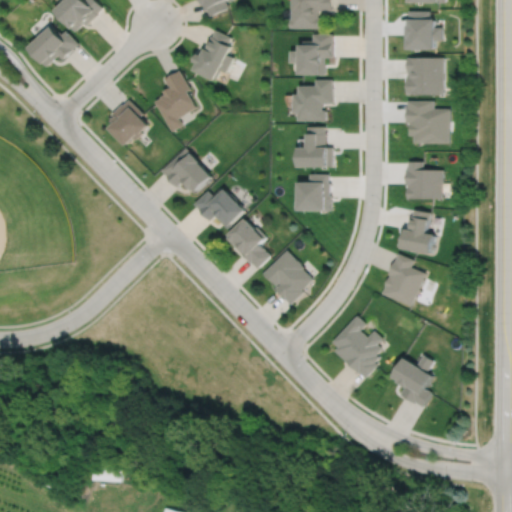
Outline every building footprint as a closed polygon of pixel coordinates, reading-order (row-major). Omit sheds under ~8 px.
[(57,9),(75,27),(78,30),(86,22),(89,24),(100,14),(99,13),(105,6),(99,0),(64,0),(65,2),(57,9)] [(203,0),(208,9),(209,8),(212,15),(231,6),(228,0),(203,0)] [(297,0),(297,18),(296,18),(296,27),(323,27),(323,17),(321,17),(321,10),(335,10),(335,0),(297,0)] [(411,10),(411,25),(410,25),(410,49),(436,49),(436,40),(443,40),(443,27),(436,27),(436,18),(431,18),(431,10),(411,10)] [(32,47),(50,65),(61,53),(66,58),(77,48),(76,47),(81,43),(68,29),(64,33),(62,31),(61,32),(54,25),(32,47)] [(218,29),(215,36),(214,35),(207,49),(208,49),(205,54),(202,52),(198,61),(202,63),(198,69),(218,80),(224,69),(229,72),(236,56),(231,54),(235,46),(230,43),(234,37),(218,29)] [(318,33),(318,40),(308,40),(308,44),(306,44),(306,50),(295,50),(295,62),(306,62),(306,74),(328,74),(328,57),(335,57),(335,33),(318,33)] [(408,57),(408,71),(409,71),(409,77),(408,76),(408,94),(444,94),(444,57),(408,57)] [(182,69),(167,78),(172,86),(166,90),(168,93),(163,96),(164,97),(157,101),(175,130),(185,124),(181,117),(199,106),(190,90),(193,88),(182,69)] [(303,85),(303,94),(298,94),(298,113),(303,113),(303,120),(328,120),(328,110),(325,110),(325,103),(335,103),(335,87),(334,87),(334,79),(320,79),(320,85),(303,85)] [(132,99),(126,104),(125,103),(114,114),(117,117),(114,120),(118,123),(113,128),(130,145),(137,138),(138,139),(152,125),(143,116),(146,113),(132,99)] [(409,100),(409,107),(407,107),(407,122),(410,122),(410,134),(415,134),(415,142),(450,142),(450,108),(434,108),(434,100),(409,100)] [(312,126),(313,148),(302,148),(303,168),(335,167),(335,147),(328,147),(328,133),(327,133),(327,126),(312,126)] [(188,147),(164,170),(180,186),(185,182),(193,190),(195,188),(199,192),(216,176),(202,163),(203,162),(195,153),(194,153),(188,147)] [(409,161),(409,169),(408,169),(408,185),(409,185),(409,199),(443,199),(443,170),(424,170),(424,161),(409,161)] [(304,182),(304,211),(327,211),(332,211),(332,203),(333,203),(333,195),(331,195),(331,182),(330,182),(330,174),(313,174),(313,182),(304,182)] [(197,203),(202,209),(212,220),(218,215),(230,229),(249,210),(229,189),(226,191),(223,188),(216,195),(211,190),(197,203)] [(415,210),(414,216),(412,216),(410,229),(403,228),(399,247),(404,248),(404,249),(433,255),(437,235),(428,234),(432,213),(415,210)] [(229,237),(253,263),(255,262),(260,268),(273,255),(263,245),(269,239),(268,238),(269,237),(259,226),(257,228),(249,218),(229,237)] [(266,273),(273,281),(274,280),(279,286),(283,283),(284,284),(279,288),(289,300),(290,299),(294,304),(308,292),(306,289),(316,279),(306,268),(307,267),(290,250),(266,273)] [(400,254),(397,260),(396,260),(390,274),(392,275),(391,277),(390,277),(386,287),(387,287),(384,294),(413,306),(427,273),(412,267),(415,260),(400,254)] [(358,316),(334,342),(339,347),(336,351),(359,373),(360,372),(366,378),(379,365),(376,362),(380,358),(377,355),(383,349),(378,345),(384,339),(375,331),(369,337),(361,330),(367,324),(358,316)] [(406,359),(394,378),(397,380),(396,382),(406,388),(402,394),(417,403),(418,401),(425,405),(432,392),(427,389),(435,377),(428,373),(435,361),(425,355),(418,366),(406,359)] [(93,479),(121,480),(122,470),(94,468),(93,479)]
